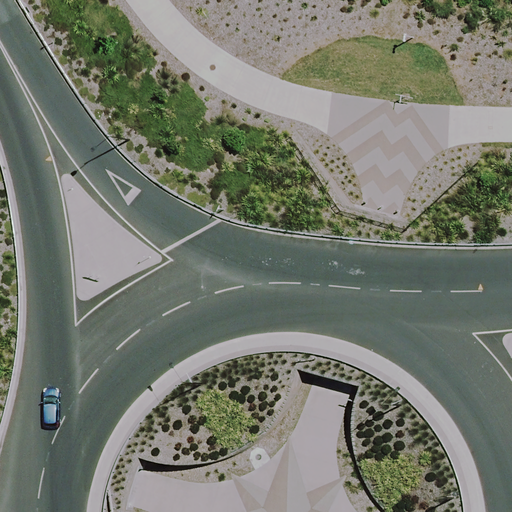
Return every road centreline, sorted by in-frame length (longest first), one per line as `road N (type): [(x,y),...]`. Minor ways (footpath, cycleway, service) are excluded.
road 1 (unclassified): [(49,436),(50,283),(39,181),(0,69)]
road 2 (unclassified): [(0,52),(101,181),(267,279)]
road 3 (primary): [(49,436),(84,375),(135,326),(198,293),(267,279)]
road 4 (primary): [(410,312),(474,365),(511,426)]
road 5 (primary): [(267,279),(341,285),(410,312)]
